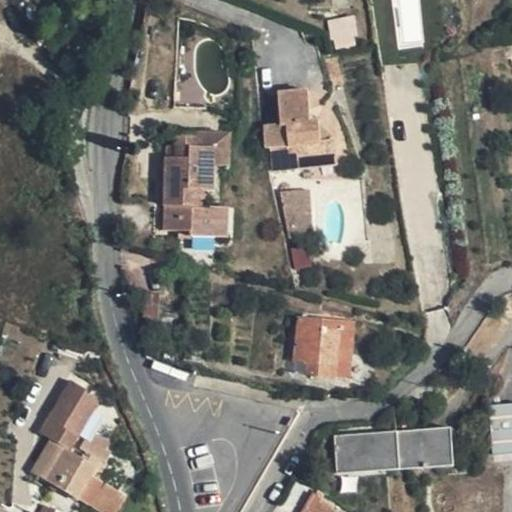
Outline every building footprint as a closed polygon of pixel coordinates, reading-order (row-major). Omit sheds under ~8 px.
[(349,19),(327,24),(331,39),(353,34),(349,19)] [(334,58),(323,60),(329,80),(339,77),(334,58)] [(505,59),(487,62),(491,83),(509,79),(505,59)] [(335,165),(333,141),(319,142),(317,127),(317,122),(309,122),(307,91),(276,94),(279,125),(262,126),(264,149),(291,147),(294,169),(335,165)] [(333,140),(317,127),(319,142),(333,141),(333,140)] [(210,192),(210,166),(210,148),(193,148),(193,134),(176,134),(175,148),(175,158),(165,158),(163,207),(200,207),(201,192),(210,192)] [(219,135),(193,134),(193,148),(210,148),(210,166),(219,165),(219,135)] [(165,147),(165,158),(175,158),(175,148),(165,147)] [(278,173),(277,152),(265,153),(266,174),(278,173)] [(311,192),(285,189),(282,222),(308,225),(311,192)] [(200,207),(163,207),(163,232),(187,234),(187,239),(226,240),(226,210),(200,207)] [(157,295),(144,294),(141,318),(144,319),(143,334),(154,336),(157,295)] [(321,328),(322,320),(295,318),(291,362),(295,362),(294,373),(302,374),(303,377),(333,380),(335,377),(348,378),(350,355),(337,353),(338,329),(321,328)] [(353,323),(322,320),(321,328),(338,329),(337,353),(350,355),(353,323)] [(170,326),(161,324),(158,348),(168,349),(170,326)] [(197,353),(184,351),(183,361),(197,363),(197,353)] [(41,435),(52,441),(71,452),(96,406),(94,398),(70,384),(41,435)] [(112,424),(124,404),(110,397),(105,407),(108,410),(103,419),(112,424)] [(511,402),(488,405),(492,456),(511,454),(511,402)] [(396,433),(396,442),(398,470),(452,467),(449,429),(396,433)] [(121,511),(129,500),(100,483),(92,478),(98,468),(86,460),(90,455),(101,461),(105,464),(111,454),(106,451),(110,443),(90,432),(77,455),(52,441),(33,474),(79,501),(81,498),(105,511),(121,511)] [(396,433),(370,434),(371,443),(396,442),(396,433)] [(371,443),(370,434),(333,437),(335,474),(398,470),(396,442),(371,443)] [(101,461),(98,468),(92,478),(100,483),(109,466),(105,464),(101,461)] [(31,511),(38,511),(46,493),(29,482),(17,504),(31,511)] [(319,511),(325,504),(306,490),(290,511),(319,511)]
